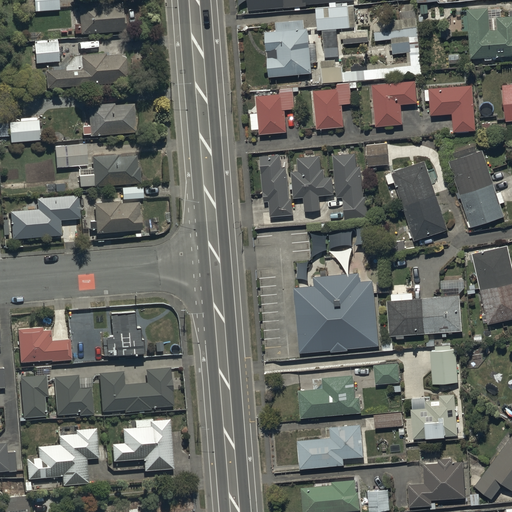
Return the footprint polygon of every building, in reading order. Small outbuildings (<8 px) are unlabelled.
[(34,0),(35,11),(60,10),(59,0),(34,0)] [(248,0),(249,11),(306,7),(306,3),(329,2),(337,1),(354,0),(248,0)] [(337,1),(329,2),(329,7),(316,8),(318,30),(322,30),(324,57),(338,56),(336,28),(356,27),(354,2),(348,2),(348,5),(337,6),(337,1)] [(81,32),(81,34),(127,30),(126,21),(124,21),(123,3),(104,5),(104,2),(80,4),(81,24),(75,24),(76,33),(81,32)] [(321,68),(322,82),(422,74),(416,3),(401,4),(403,27),(375,29),(376,41),(391,39),(392,54),(410,53),(411,66),(343,71),(342,66),(321,68)] [(488,8),(468,9),(470,58),(485,57),(485,59),(492,59),(492,56),(511,54),(511,15),(489,16),(488,8)] [(275,30),(266,31),(268,76),(311,74),(311,61),(317,61),(316,43),(309,43),(308,28),(305,28),(305,20),(275,21),(275,30)] [(368,29),(340,31),(341,44),(369,42),(368,29)] [(34,40),(36,63),(59,61),(58,39),(34,40)] [(46,71),(47,87),(128,81),(126,54),(106,55),(105,52),(82,54),(83,69),(46,71)] [(149,57),(132,58),(132,72),(149,72),(149,57)] [(417,81),(373,84),(376,125),(403,123),(402,104),(418,103),(417,81)] [(337,89),(313,90),(316,128),(343,126),(342,103),(351,103),(350,87),(357,87),(357,82),(337,83),(337,89)] [(511,83),(502,84),(506,121),(511,120),(511,83)] [(473,85),(425,89),(426,101),(430,101),(431,115),(453,113),(454,131),(476,129),(473,85)] [(280,89),(280,93),(257,95),(258,112),(251,112),(252,129),(259,129),(260,134),(286,132),(284,110),(295,109),(293,91),(298,91),(298,88),(280,89)] [(91,133),(91,136),(137,132),(134,104),(114,105),(114,103),(89,105),(90,125),(83,126),(84,134),(91,133)] [(39,120),(9,122),(11,143),(40,140),(39,120)] [(86,143),(55,145),(57,167),(87,165),(86,143)] [(388,143),(367,145),(369,166),(390,164),(388,143)] [(455,159),(448,161),(471,226),(505,215),(501,203),(506,201),(503,191),(498,192),(484,150),(478,152),(475,145),(453,153),(455,159)] [(363,196),(361,166),(356,167),(355,153),(333,155),(336,197),(343,196),(344,219),(367,217),(366,196),(363,196)] [(79,169),(80,187),(141,182),(140,168),(138,168),(137,156),(117,157),(117,155),(93,156),(94,168),(79,169)] [(281,155),(261,156),(264,201),(270,200),(271,215),(293,213),(292,198),(289,198),(287,167),(282,167),(281,155)] [(299,172),(292,173),(294,197),(304,196),(305,211),(320,210),(319,194),(333,193),(332,176),(324,177),(323,169),(321,169),(320,155),(298,157),(299,172)] [(449,229),(426,160),(385,174),(388,185),(396,182),(415,240),(449,229)] [(144,186),(122,187),(123,199),(145,198),(144,186)] [(12,211),(14,239),(62,235),(61,220),(82,219),(80,195),(38,198),(38,209),(12,211)] [(97,233),(99,233),(143,230),(142,213),(141,213),(140,202),(121,204),(121,201),(95,203),(97,233)] [(375,225),(356,224),(355,242),(373,243),(375,225)] [(404,240),(387,243),(389,255),(406,252),(404,240)] [(511,317),(511,265),(507,245),(471,253),(488,323),(511,317)] [(314,286),(294,288),(299,353),(331,350),(331,352),(348,350),(347,348),(379,346),(374,280),(361,281),(360,272),(313,276),(314,286)] [(441,296),(413,298),(413,292),(392,294),(392,300),(388,300),(390,334),(462,330),(460,294),(465,288),(465,279),(442,279),(441,296)] [(389,282),(377,282),(377,292),(389,292),(389,282)] [(107,338),(108,356),(145,353),(144,339),(142,339),(141,327),(136,327),(135,310),(111,312),(113,337),(107,338)] [(94,314),(66,316),(68,338),(96,336),(94,314)] [(18,329),(20,362),(52,360),(52,362),(71,360),(70,340),(52,341),(51,330),(43,331),(43,327),(18,329)] [(392,337),(382,337),(382,351),(392,350),(392,337)] [(436,350),(430,351),(433,384),(458,382),(456,350),(452,350),(451,345),(436,346),(436,350)] [(399,362),(374,364),(375,384),(401,382),(399,362)] [(124,371),(100,373),(102,411),(125,409),(125,411),(151,410),(151,407),(173,405),(171,367),(145,368),(146,383),(125,385),(124,371)] [(48,374),(21,376),(23,417),(46,416),(45,396),(49,395),(48,374)] [(298,389),(301,418),(363,412),(361,397),(356,398),(353,374),(323,377),(324,387),(298,389)] [(79,375),(54,377),(57,414),(80,412),(80,414),(94,413),(92,387),(80,388),(79,375)] [(457,436),(455,394),(440,395),(440,399),(425,400),(426,407),(411,408),(413,438),(457,436)] [(401,413),(375,415),(376,428),(402,426),(401,413)] [(174,468),(169,420),(169,419),(152,420),(152,419),(135,420),(135,427),(122,428),(124,443),(112,444),(114,462),(144,459),(145,471),(174,468)] [(330,437),(297,439),(299,467),(344,465),(343,457),(363,456),(361,425),(330,427),(330,437)] [(26,459),(28,479),(63,476),(64,485),(89,483),(87,458),(99,457),(96,428),(76,430),(76,426),(59,428),(60,444),(39,446),(40,457),(26,459)] [(511,435),(475,486),(492,498),(503,483),(511,489),(511,435)] [(7,443),(0,443),(0,471),(17,470),(15,452),(8,452),(7,443)] [(466,496),(464,461),(452,462),(452,458),(439,458),(439,463),(424,463),(425,484),(408,485),(409,507),(432,506),(431,498),(466,496)] [(303,487),(304,511),(324,511),(360,509),(358,491),(357,491),(356,479),(332,480),(333,485),(303,487)] [(388,490),(368,490),(369,511),(389,511),(388,490)] [(30,511),(29,495),(4,496),(5,511),(30,511)]
